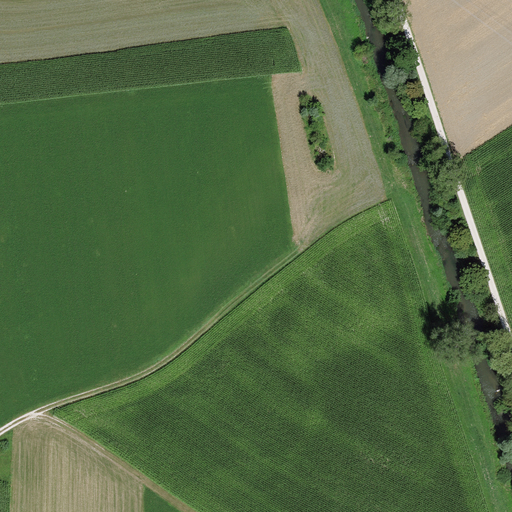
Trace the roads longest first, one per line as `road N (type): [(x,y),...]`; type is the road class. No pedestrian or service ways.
road 1 (track): [(511,346),(397,0)]
road 2 (track): [(306,74),(290,90),(311,227),(301,250),(209,320)]
road 3 (track): [(0,430),(140,375),(209,320)]
road 4 (track): [(29,414),(54,418),(143,478)]
